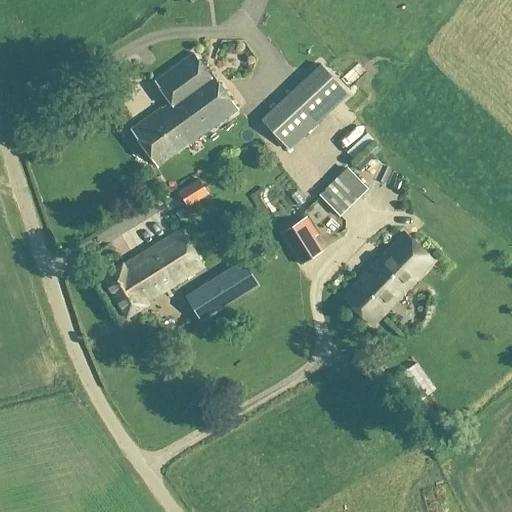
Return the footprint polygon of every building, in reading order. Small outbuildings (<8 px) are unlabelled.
[(175,104),(199,137),(236,110),(210,74),(208,76),(192,54),(153,83),(169,105),(175,104)] [(349,106),(338,94),(340,93),(317,68),(259,121),(283,145),(285,143),(296,155),(349,106)] [(156,168),(199,137),(175,104),(169,105),(170,106),(162,111),(160,108),(129,131),(156,168)] [(350,166),(371,145),(364,137),(342,158),(350,166)] [(366,189),(346,169),(318,197),(338,217),(366,189)] [(196,180),(176,193),(186,209),(206,196),(196,180)] [(157,217),(113,240),(122,256),(166,233),(157,217)] [(312,238),(315,235),(306,218),(279,235),(299,267),(322,253),(312,238)] [(99,279),(124,319),(146,305),(145,304),(202,267),(179,231),(121,267),(120,265),(99,279)] [(432,263),(403,235),(341,299),(370,327),(432,263)] [(211,316),(253,289),(257,287),(242,263),(196,292),(211,316)]
